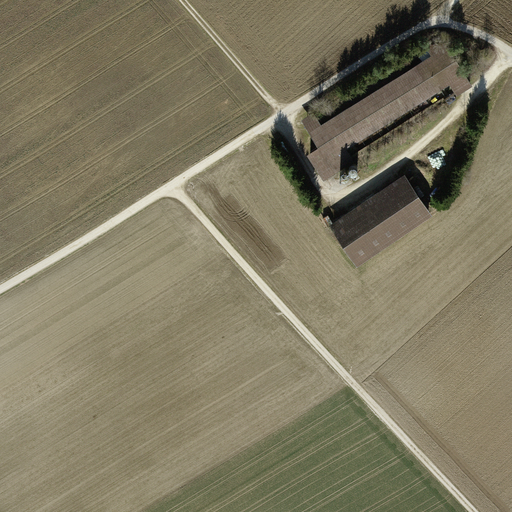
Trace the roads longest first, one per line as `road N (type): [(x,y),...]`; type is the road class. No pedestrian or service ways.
road 1 (track): [(0,287),(173,186),(458,0)]
road 2 (track): [(173,186),(475,511)]
road 3 (track): [(285,112),(184,0)]
